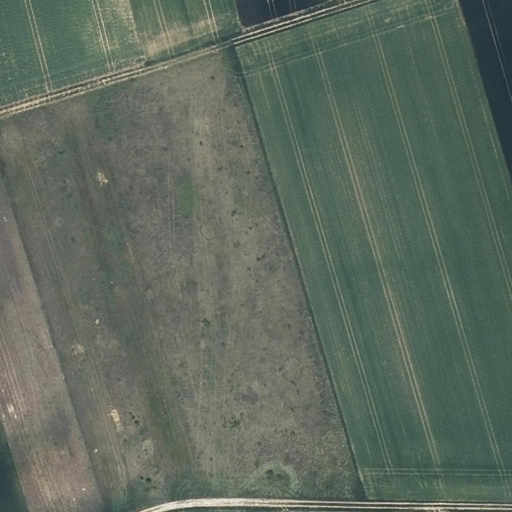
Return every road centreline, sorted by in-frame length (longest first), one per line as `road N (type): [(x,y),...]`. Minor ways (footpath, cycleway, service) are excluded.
road 1 (track): [(350,0),(0,111)]
road 2 (track): [(511,506),(215,499),(147,511)]
